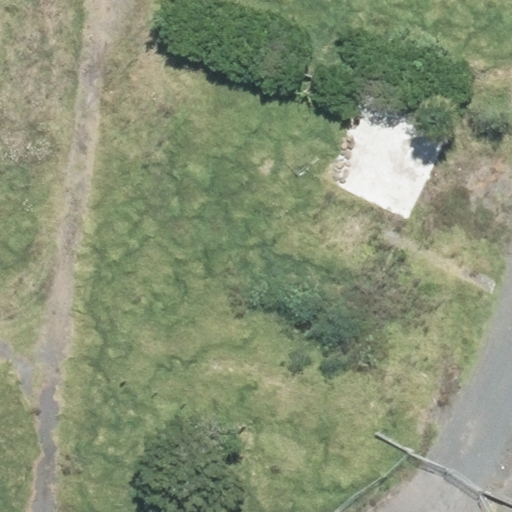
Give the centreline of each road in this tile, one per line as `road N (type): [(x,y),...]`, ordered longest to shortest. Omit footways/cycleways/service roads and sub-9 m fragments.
road 1 (unknown): [(41,511),(15,0)]
road 2 (track): [(455,481),(511,290)]
